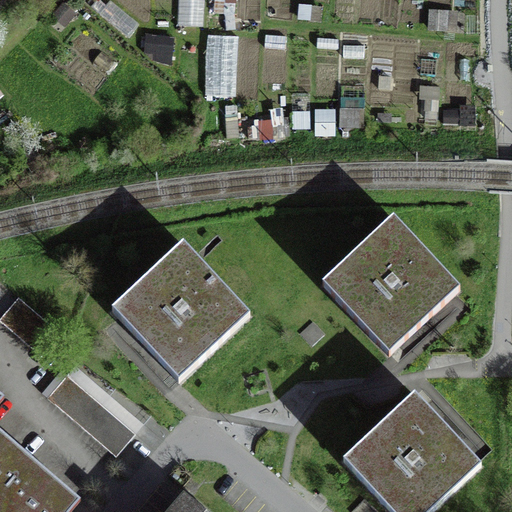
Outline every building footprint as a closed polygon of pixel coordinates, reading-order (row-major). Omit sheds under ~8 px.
[(394,222),(323,286),(388,356),(458,292),(394,222)] [(184,247),(113,311),(177,382),(248,317),(184,247)] [(53,328),(18,299),(1,321),(34,351),(53,328)] [(134,437),(67,377),(48,398),(115,458),(134,437)] [(414,396),(343,461),(390,511),(428,511),(478,467),(414,396)] [(0,511),(69,511),(79,501),(0,431),(0,511)] [(203,511),(185,496),(171,511),(203,511)]
